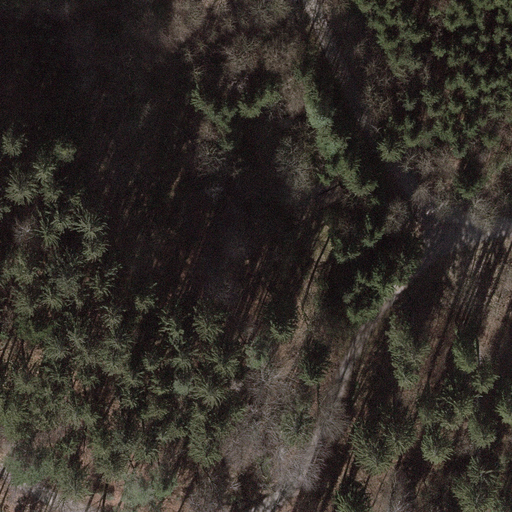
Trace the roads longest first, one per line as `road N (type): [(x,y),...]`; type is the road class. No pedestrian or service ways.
road 1 (track): [(451,242),(385,300),(351,361),(311,465),(255,511)]
road 2 (track): [(310,0),(371,128),(451,242)]
road 3 (track): [(415,195),(344,247),(316,243),(276,180),(249,115)]
